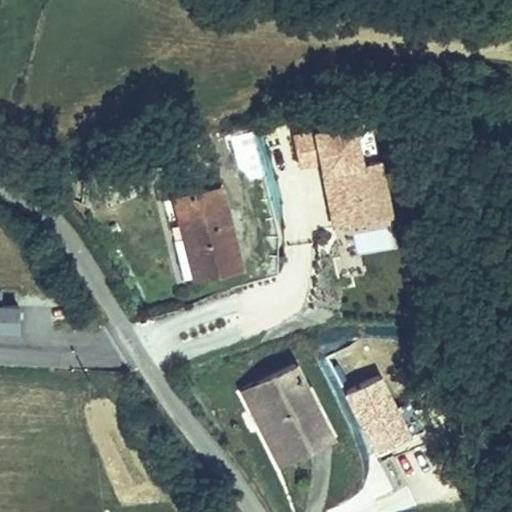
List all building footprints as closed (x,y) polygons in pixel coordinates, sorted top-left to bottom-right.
[(315,163),(328,226),(389,215),(378,157),(359,160),(350,115),(287,127),(294,167),(315,163)] [(358,154),(372,152),(370,128),(355,129),(358,154)] [(188,240),(181,241),(190,281),(238,271),(223,195),(182,203),(188,240)] [(3,285),(0,284),(0,327),(20,329),(22,296),(2,295),(3,285)] [(248,396),(279,469),(320,453),(290,379),(248,396)] [(237,400),(269,474),(279,469),(248,396),(237,400)]
